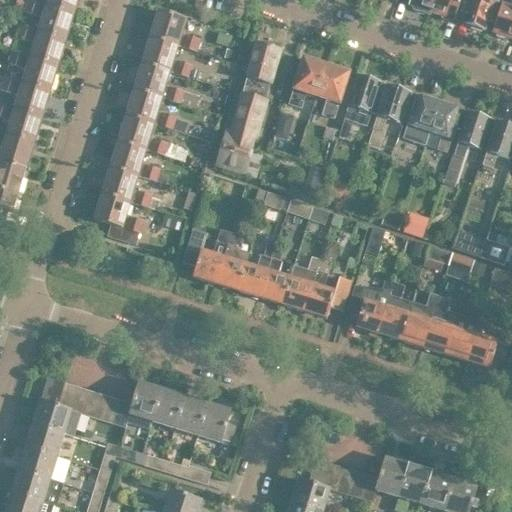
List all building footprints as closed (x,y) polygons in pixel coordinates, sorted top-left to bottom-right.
[(36,30),(64,39),(72,13),(44,5),(29,0),(27,0),(23,12),(40,17),(36,30)] [(45,0),(44,5),(72,13),(76,0),(45,0)] [(407,0),(406,4),(429,12),(433,0),(407,0)] [(433,0),(429,12),(453,20),(459,0),(433,0)] [(467,0),(461,22),(484,29),(493,0),(491,0),(467,0)] [(491,32),(511,38),(511,6),(501,3),(491,32)] [(149,37),(178,46),(195,51),(199,39),(181,33),(186,19),(158,10),(149,37)] [(29,57),(57,65),(64,39),(36,30),(19,25),(16,38),(33,43),(29,57)] [(149,37),(141,63),(169,71),(187,77),(191,65),(173,60),(178,46),(149,37)] [(265,82),(269,83),(278,50),(269,48),(267,45),(261,43),(259,45),(255,44),(246,77),(265,82)] [(221,56),(231,59),(234,50),(224,47),(221,56)] [(21,83),(49,92),(57,65),(29,57),(11,51),(8,63),(25,68),(21,83)] [(305,93),(314,96),(325,63),(313,60),(313,62),(302,59),(287,104),(300,108),(305,93)] [(141,63),(133,89),(161,98),(194,108),(198,96),(165,86),(169,71),(141,63)] [(336,67),(325,63),(314,96),(325,99),(320,115),(333,119),(347,73),(335,70),(336,67)] [(191,68),(188,75),(195,77),(197,70),(191,68)] [(347,140),(353,122),(357,109),(369,113),(379,84),(375,83),(376,80),(367,77),(366,80),(356,76),(342,119),(336,137),(347,140)] [(13,109),(41,117),(49,92),(21,83),(3,77),(2,79),(0,86),(0,90),(17,96),(13,109)] [(243,174),(264,100),(260,99),(265,82),(246,77),(230,131),(224,130),(214,165),(243,174)] [(406,92),(402,91),(403,88),(394,85),(393,88),(385,85),(365,145),(377,149),(383,131),(381,131),(385,118),(397,122),(406,92)] [(171,129),(173,121),(174,120),(174,119),(174,118),(156,112),(161,98),(133,89),(125,116),(153,125),(170,130),(171,129)] [(422,145),(427,131),(438,99),(425,95),(423,98),(415,95),(405,124),(405,125),(401,138),(422,145)] [(451,104),(438,99),(427,131),(441,136),(436,149),(446,152),(460,110),(450,106),(451,104)] [(5,135),(33,144),(41,117),(13,109),(0,104),(0,119),(9,122),(5,135)] [(279,112),(272,135),(284,139),(290,115),(279,112)] [(484,118),(485,115),(477,112),(476,115),(466,112),(444,179),(456,183),(468,144),(478,148),(488,119),(484,118)] [(117,142),(145,150),(163,156),(167,142),(149,137),(153,125),(125,116),(117,142)] [(173,121),(171,129),(182,133),(185,123),(174,119),(174,120),(173,121)] [(482,163),(491,167),(496,153),(508,157),(511,145),(511,123),(506,122),(505,125),(496,122),(482,163)] [(333,141),(337,129),(325,125),(321,137),(333,141)] [(0,149),(0,162),(25,170),(33,144),(5,135),(0,133),(0,146),(1,147),(0,149)] [(155,181),(158,173),(159,169),(141,164),(145,150),(117,142),(109,168),(136,176),(155,182),(155,181)] [(181,149),(181,147),(167,142),(163,156),(180,161),(184,150),(181,149)] [(0,207),(13,212),(25,170),(0,162),(0,207)] [(310,167),(307,179),(319,182),(322,171),(310,167)] [(159,200),(150,197),(150,195),(132,190),(136,176),(109,168),(101,193),(129,202),(155,210),(159,200)] [(511,169),(511,171),(508,170),(502,191),(511,193),(511,169)] [(158,173),(155,181),(164,184),(167,176),(158,173)] [(415,175),(412,183),(421,185),(423,177),(415,175)] [(348,185),(331,180),(327,193),(344,198),(348,185)] [(261,202),(264,193),(256,190),(253,199),(261,202)] [(194,193),(187,191),(181,207),(189,210),(194,193)] [(135,245),(138,235),(143,221),(125,215),(129,202),(101,193),(92,220),(109,225),(106,236),(135,245)] [(266,193),(262,205),(285,211),(288,200),(266,193)] [(285,211),(306,218),(310,207),(288,200),(285,211)] [(310,207),(306,218),(324,224),(327,212),(310,207)] [(379,224),(396,230),(401,212),(384,207),(379,224)] [(408,212),(401,232),(420,238),(427,218),(408,212)] [(184,220),(163,214),(161,222),(182,228),(184,220)] [(369,227),(362,251),(376,255),(384,231),(369,227)] [(211,253),(200,250),(205,233),(191,228),(180,263),(194,267),(191,277),(214,284),(222,257),(230,233),(229,232),(220,230),(219,229),(211,253)] [(480,258),(486,240),(456,231),(450,248),(480,258)] [(230,233),(222,257),(214,284),(236,290),(244,264),(248,252),(235,248),(239,236),(230,233)] [(480,258),(503,266),(508,248),(486,240),(480,258)] [(259,255),(255,267),(244,264),(236,290),(258,297),(267,270),(274,246),(266,244),(262,256),(259,255)] [(423,260),(424,258),(427,248),(415,244),(411,256),(423,260)] [(274,246),(267,270),(258,297),(280,304),(289,277),(278,274),(282,262),(279,261),(283,249),(274,246)] [(427,248),(424,258),(446,265),(450,253),(428,246),(427,248)] [(472,262),(472,260),(450,253),(446,265),(468,272),(472,262)] [(292,265),(289,277),(280,304),(302,311),(311,284),(318,260),(310,257),(306,269),(292,265)] [(318,260),(311,284),(302,311),(325,318),(328,308),(341,311),(350,281),(337,277),(333,291),(323,288),(327,274),(324,274),(328,263),(318,260)] [(483,265),(472,262),(468,272),(468,273),(479,276),(483,265)] [(511,273),(493,268),(488,284),(511,291),(511,288),(511,273)] [(389,294),(393,282),(383,279),(379,293),(361,287),(354,309),(359,311),(354,326),(377,333),(385,307),(389,294)] [(393,282),(389,294),(385,307),(377,333),(399,340),(411,301),(400,298),(404,286),(393,282)] [(399,340),(421,347),(429,320),(437,296),(428,293),(425,306),(411,301),(399,340)] [(437,296),(429,320),(421,347),(443,353),(455,313),(445,310),(449,299),(437,295),(437,296)] [(470,318),(455,313),(443,353),(465,360),(473,334),(477,320),(481,308),(473,306),(470,318)] [(477,320),(473,334),(465,360),(488,367),(492,355),(502,358),(511,331),(500,328),(496,341),(486,338),(489,328),(486,323),(477,320)] [(137,381),(130,403),(127,414),(150,421),(160,388),(137,381)] [(74,386),(63,383),(56,405),(67,408),(74,386)] [(85,390),(74,386),(68,409),(78,412),(85,390)] [(160,388),(150,421),(173,428),(183,395),(160,388)] [(96,393),(85,390),(78,412),(79,412),(89,415),(96,393)] [(107,396),(96,393),(89,415),(101,419),(107,396)] [(183,395),(173,428),(195,435),(205,402),(183,395)] [(119,400),(107,396),(101,419),(112,422),(119,400)] [(31,423),(64,433),(72,435),(79,412),(78,412),(68,409),(67,408),(56,405),(38,399),(31,423)] [(130,403),(119,400),(112,422),(123,426),(127,414),(130,403)] [(234,426),(225,423),(229,409),(205,402),(195,435),(219,442),(220,439),(229,441),(234,426)] [(24,446),(57,456),(64,433),(31,423),(24,446)] [(114,456),(122,459),(125,448),(105,442),(103,453),(114,456)] [(16,469),(50,479),(57,456),(24,446),(16,469)] [(141,453),(125,448),(122,459),(137,464),(141,453)] [(94,484),(104,487),(114,456),(103,453),(99,469),(94,484)] [(163,460),(141,453),(137,464),(160,471),(163,460)] [(378,479),(374,490),(397,497),(407,464),(384,457),(378,479)] [(160,471),(176,476),(179,464),(163,460),(160,471)] [(321,511),(328,488),(325,487),(331,464),(320,461),(317,469),(312,467),(307,482),(296,479),(289,501),(321,511)] [(179,464),(176,476),(205,485),(210,472),(187,465),(186,467),(179,464)] [(331,464),(325,487),(328,488),(336,491),(343,468),(331,464)] [(407,464),(397,497),(392,510),(398,511),(403,511),(407,500),(419,504),(429,471),(407,464)] [(343,468),(336,491),(349,495),(356,472),(343,468)] [(16,469),(9,491),(42,502),(50,479),(16,469)] [(429,471),(419,504),(441,511),(452,478),(429,471)] [(366,475),(356,472),(349,495),(359,498),(366,475)] [(366,475),(359,498),(370,501),(373,490),(378,479),(366,475)] [(452,478),(441,511),(445,511),(466,511),(469,505),(471,496),(475,485),(452,478)] [(90,499),(99,502),(104,487),(94,484),(92,492),(90,499)] [(488,488),(485,497),(491,499),(494,490),(488,488)] [(105,505),(115,508),(120,492),(110,489),(105,505)] [(5,504),(2,511),(49,511),(51,504),(42,502),(9,491),(6,490),(2,503),(5,504)] [(169,490),(161,511),(196,511),(200,500),(169,490)] [(471,496),(469,505),(474,507),(477,498),(471,496)] [(85,511),(96,511),(99,502),(90,499),(85,511)] [(289,501),(285,511),(320,511),(321,511),(289,501)]
